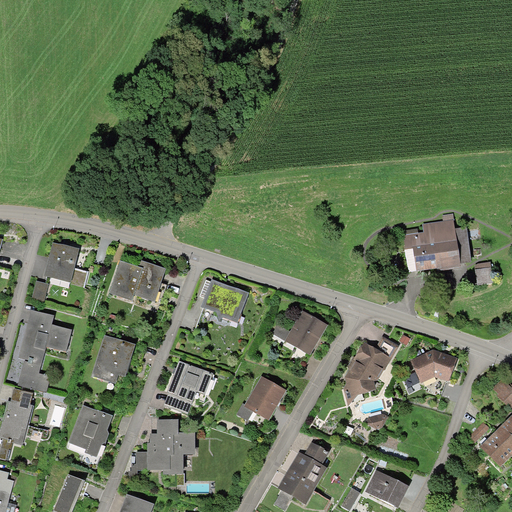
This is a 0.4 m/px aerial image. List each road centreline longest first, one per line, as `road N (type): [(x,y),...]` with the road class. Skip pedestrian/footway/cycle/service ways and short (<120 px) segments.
road 1 (track): [(294,0),(261,80),(160,243)]
road 2 (residential): [(101,511),(201,255)]
road 3 (residential): [(246,511),(359,305)]
road 4 (residential): [(415,511),(446,454),(484,347)]
road 5 (unclassified): [(40,215),(201,255)]
road 6 (unclassified): [(201,255),(359,305)]
road 7 (residential): [(0,370),(40,215)]
road 8 (unclassified): [(359,305),(484,347)]
